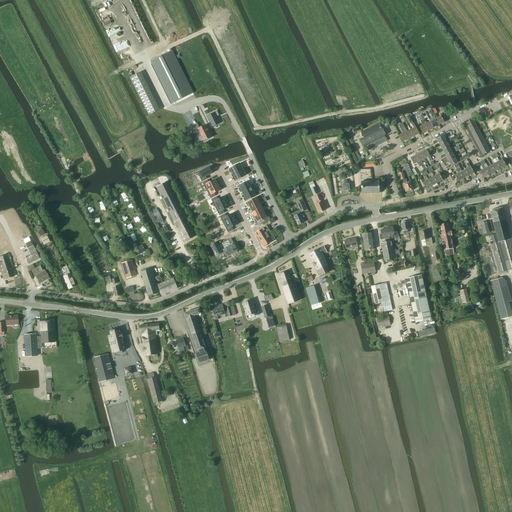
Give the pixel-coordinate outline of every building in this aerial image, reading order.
[(171,52),(150,62),(171,104),(192,94),(171,52)] [(130,77),(137,93),(147,88),(140,72),(130,77)] [(137,93),(149,115),(159,110),(147,88),(137,93)] [(214,112),(207,116),(213,127),(220,124),(214,112)] [(433,115),(439,125),(444,122),(441,116),(437,118),(435,114),(433,115)] [(434,128),(439,125),(433,115),(432,116),(434,120),(430,122),(434,128)] [(434,128),(430,122),(427,123),(425,119),(423,120),(428,131),(434,128)] [(467,129),(476,124),(473,119),(464,124),(467,129)] [(423,133),(428,131),(423,120),(421,121),(423,125),(419,127),(423,133)] [(360,139),(362,144),(364,148),(365,147),(368,151),(386,141),(385,138),(385,137),(386,136),(382,128),(379,123),(361,132),(363,137),(360,139)] [(412,124),(414,128),(410,130),(414,136),(419,133),(414,123),(412,124)] [(479,130),(476,124),(467,129),(470,134),(479,130)] [(199,128),(198,129),(200,133),(204,141),(212,137),(205,125),(199,128)] [(407,131),(405,127),(403,128),(408,139),(414,136),(410,130),(407,131)] [(403,128),(401,129),(403,133),(399,135),(403,142),(408,139),(403,128)] [(481,135),(479,130),(470,134),(472,140),(481,135)] [(484,140),(481,135),(472,140),(475,145),(484,140)] [(437,139),(440,145),(450,139),(449,137),(445,139),(443,136),(437,139)] [(450,139),(440,145),(443,150),(449,146),(447,144),(452,141),(450,139)] [(487,146),(484,140),(475,145),(478,151),(487,146)] [(456,150),(455,148),(451,150),(449,146),(443,150),(446,155),(456,150)] [(490,151),(487,146),(478,151),(481,156),(486,153),(487,155),(489,153),(489,152),(490,151)] [(427,150),(421,152),(425,159),(428,157),(430,161),(432,160),(427,150)] [(448,160),(455,157),(453,154),(457,151),(456,150),(446,155),(448,160)] [(421,161),(425,159),(421,152),(416,155),(424,170),(425,169),(421,161)] [(493,155),(500,169),(506,166),(503,159),(499,161),(497,158),(495,154),(493,155)] [(424,170),(416,155),(410,158),(414,165),(417,163),(422,171),(424,170)] [(495,172),(500,169),(493,155),(491,156),(493,160),(495,163),(491,165),(495,172)] [(455,157),(448,160),(451,166),(461,160),(460,158),(456,160),(455,157)] [(495,172),(491,165),(488,167),(486,163),(486,164),(484,160),(482,161),(489,175),(495,172)] [(483,178),(489,175),(482,161),(480,162),(482,166),(483,169),(480,171),(483,178)] [(409,176),(413,175),(411,169),(410,169),(408,165),(407,163),(405,164),(405,166),(404,166),(406,171),(407,170),(409,176)] [(465,170),(469,176),(474,173),(469,163),(467,164),(469,168),(465,170)] [(469,176),(465,170),(462,171),(458,165),(456,166),(463,179),(469,176)] [(458,182),(463,179),(456,166),(455,167),(458,174),(455,175),(458,182)] [(210,168),(199,174),(203,181),(208,178),(207,175),(213,172),(210,168)] [(244,169),(235,174),(238,178),(246,174),(244,169)] [(412,190),(413,189),(411,181),(407,182),(406,178),(403,172),(398,173),(401,180),(404,179),(406,183),(403,183),(406,192),(410,190),(411,191),(412,191),(412,190)] [(439,174),(434,177),(437,183),(443,180),(439,174)] [(432,186),(437,183),(434,177),(428,180),(432,186)] [(432,186),(428,180),(423,183),(426,189),(432,186)] [(186,214),(169,181),(156,187),(174,221),(186,214)] [(362,193),(382,192),(381,189),(379,189),(379,181),(372,181),(361,182),(362,189),(362,193)] [(217,186),(209,190),(212,194),(210,195),(211,198),(216,195),(215,192),(219,190),(217,186)] [(319,212),(325,210),(321,200),(319,194),(315,196),(318,201),(319,203),(316,205),(319,212)] [(217,197),(212,200),(214,202),(216,202),(218,205),(225,202),(223,197),(218,200),(217,197)] [(304,211),(307,210),(303,199),(296,202),(299,208),(302,207),(304,211)] [(220,211),(217,212),(219,215),(224,212),(223,209),(228,207),(228,206),(226,203),(218,207),(220,211)] [(491,214),(487,215),(489,220),(492,219),(504,215),(502,208),(490,211),(491,214)] [(299,211),(293,214),(298,225),(304,222),(299,211)] [(266,212),(258,216),(260,220),(265,218),(266,220),(271,218),(270,215),(268,216),(266,212)] [(174,221),(184,242),(196,236),(186,214),(174,221)] [(226,214),(220,217),(221,219),(223,218),(226,223),(234,218),(232,214),(227,217),(226,214)] [(160,215),(155,218),(158,224),(163,221),(160,215)] [(496,234),(489,236),(492,244),(499,242),(511,239),(504,215),(492,219),(496,234)] [(235,219),(226,224),(228,228),(226,230),(228,232),(233,230),(232,227),(237,224),(235,219)] [(490,232),(487,222),(481,224),(483,234),(490,232)] [(440,233),(441,238),(446,237),(452,236),(449,223),(440,225),(442,233),(440,233)] [(256,233),(260,241),(265,237),(264,236),(267,234),(268,236),(271,234),(271,235),(272,234),(269,231),(270,230),(267,226),(256,233)] [(382,238),(394,236),(393,226),(388,227),(388,229),(381,230),(382,238)] [(426,245),(433,244),(431,238),(429,239),(427,231),(420,233),(422,240),(425,240),(426,245)] [(365,250),(375,249),(373,233),(363,234),(365,250)] [(274,239),(271,235),(271,234),(268,236),(267,234),(264,236),(265,237),(260,241),(264,247),(272,242),(271,241),(274,239)] [(46,236),(41,239),(44,245),(49,242),(46,236)] [(449,249),(450,255),(454,254),(453,248),(454,248),(452,236),(446,237),(447,245),(449,244),(450,249),(449,249)] [(441,238),(438,238),(439,243),(442,242),(443,250),(445,250),(446,255),(450,255),(449,249),(450,249),(449,244),(447,245),(446,237),(441,238)] [(346,249),(358,246),(356,238),(344,241),(346,249)] [(492,244),(499,272),(511,269),(511,244),(511,239),(499,242),(492,244)] [(226,250),(224,251),(226,254),(228,253),(229,256),(238,252),(232,240),(228,241),(231,246),(226,249),(226,250)] [(146,251),(142,245),(136,248),(140,255),(146,251)] [(323,255),(327,253),(324,246),(309,254),(320,276),(331,271),(323,255)] [(392,247),(382,249),(385,261),(387,260),(387,263),(392,262),(392,259),(394,259),(392,247)] [(29,260),(30,262),(42,256),(37,248),(34,249),(38,256),(29,260)] [(8,254),(0,257),(0,269),(1,274),(12,271),(13,270),(10,259),(11,259),(10,257),(9,258),(8,254)] [(125,263),(129,278),(136,276),(131,261),(125,263)] [(363,274),(375,272),(374,263),(362,265),(363,274)] [(69,289),(75,286),(70,274),(67,267),(63,269),(66,275),(63,276),(69,289)] [(148,296),(158,293),(151,269),(141,272),(148,296)] [(454,272),(456,280),(465,278),(463,270),(454,272)] [(14,276),(12,271),(1,274),(4,280),(14,276)] [(39,284),(49,278),(45,271),(35,276),(39,284)] [(289,304),(300,300),(293,279),(292,280),(290,275),(289,271),(278,274),(289,304)] [(416,322),(431,319),(422,275),(406,278),(416,322)] [(158,285),(162,295),(178,288),(173,278),(158,285)] [(503,278),(491,281),(497,305),(508,302),(509,302),(511,301),(507,281),(503,278)] [(390,295),(389,295),(387,283),(371,286),(375,304),(383,303),(385,312),(392,310),(390,298),(390,297),(390,295)] [(318,286),(307,289),(312,310),(323,307),(318,286)] [(459,291),(462,303),(470,301),(467,289),(459,291)] [(265,297),(259,298),(263,313),(269,311),(266,301),(265,297)] [(255,298),(245,301),(248,312),(255,310),(256,312),(261,311),(258,301),(256,302),(255,298)] [(218,307),(212,309),(215,317),(225,314),(226,317),(228,316),(226,308),(224,309),(222,304),(217,306),(218,307)] [(230,307),(226,308),(228,316),(229,317),(232,316),(236,315),(233,306),(230,307)] [(187,320),(195,317),(198,316),(198,315),(201,314),(199,308),(185,313),(187,320)] [(18,324),(18,323),(17,316),(5,317),(6,323),(10,323),(10,325),(18,324)] [(378,327),(391,325),(389,316),(377,318),(378,327)] [(195,317),(187,320),(197,350),(199,349),(200,352),(196,353),(199,363),(209,360),(206,350),(205,350),(204,348),(206,347),(195,317)] [(41,343),(54,342),(52,320),(40,321),(41,343)] [(153,341),(156,341),(157,341),(155,330),(160,330),(159,324),(140,326),(140,334),(142,334),(142,337),(146,337),(145,335),(152,334),(153,341)] [(264,330),(254,333),(256,338),(271,335),(270,329),(267,329),(266,327),(264,328),(264,330)] [(287,327),(277,328),(279,343),(290,342),(287,327)] [(111,336),(109,337),(110,341),(114,340),(115,345),(114,345),(115,352),(117,352),(117,354),(122,353),(121,351),(125,350),(124,346),(125,346),(123,338),(122,333),(121,334),(120,329),(110,331),(111,336)] [(25,357),(37,356),(35,334),(24,335),(25,357)] [(158,354),(156,341),(153,341),(152,334),(145,335),(146,337),(142,337),(145,356),(158,354)] [(178,348),(186,346),(184,338),(176,340),(178,348)] [(97,357),(100,368),(96,369),(99,382),(114,378),(108,354),(97,357)] [(132,367),(125,369),(126,375),(133,374),(132,367)] [(148,379),(152,394),(154,403),(161,401),(155,377),(148,379)]
